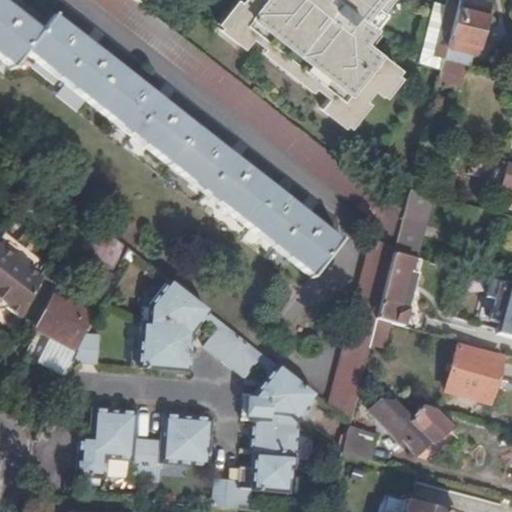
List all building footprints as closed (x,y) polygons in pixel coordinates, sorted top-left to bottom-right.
[(0,0),(0,57),(13,68),(13,69),(14,69),(27,53),(107,116),(229,212),(312,277),(311,277),(312,279),(343,240),(341,239),(340,240),(228,152),(56,17),(57,16),(56,15),(42,32),(0,0)] [(95,0),(200,82),(322,177),(398,239),(405,211),(260,97),(251,90),(168,24),(156,14),(137,0),(95,0)] [(224,26),(243,2),(240,0),(236,0),(219,23),(224,26)] [(244,0),(243,2),(224,26),(222,28),(244,46),(253,35),(266,45),(312,81),(317,85),(320,87),(330,95),(328,99),(322,106),(344,124),(346,121),(365,97),(373,87),(381,93),(382,92),(397,73),(400,69),(369,45),(364,41),(374,29),(375,27),(370,23),(376,15),(381,9),(388,0),(244,0)] [(433,10),(425,38),(446,54),(445,58),(470,65),(473,53),(475,54),(477,45),(482,43),(484,37),(480,33),(482,23),(488,21),(490,11),(486,6),(486,3),(473,0),(448,0),(447,5),(444,14),(433,10)] [(444,14),(447,5),(435,1),(433,10),(444,14)] [(370,23),(375,27),(387,13),(381,9),(376,15),(370,23)] [(379,32),(374,29),(364,41),(369,45),(379,32)] [(446,54),(425,38),(418,63),(442,69),(445,58),(446,54)] [(312,81),(266,45),(263,50),(313,90),(317,85),(312,81)] [(397,73),(382,92),(387,96),(402,77),(397,73)] [(255,85),(251,90),(260,97),(265,92),(255,85)] [(365,97),(346,121),(351,125),(370,100),(365,97)] [(412,188),(425,191),(438,143),(424,139),(412,188)] [(20,184),(31,192),(42,179),(34,172),(31,170),(20,184)] [(410,257),(418,259),(427,226),(416,224),(425,191),(412,188),(405,211),(398,239),(396,247),(395,253),(410,257)] [(75,205),(60,237),(118,267),(128,246),(125,244),(103,226),(75,205)] [(325,401),(351,422),(356,404),(361,387),(369,353),(372,343),(378,320),(395,253),(396,247),(367,239),(325,401)] [(5,306),(21,318),(41,275),(0,242),(0,308),(3,308),(5,306)] [(418,275),(421,260),(418,259),(410,257),(395,253),(378,320),(391,323),(406,327),(410,310),(400,307),(409,272),(418,275)] [(189,371),(192,342),(188,341),(189,333),(193,334),(194,332),(190,328),(196,321),(200,324),(206,316),(211,311),(189,294),(186,292),(172,281),(152,305),(150,321),(144,320),(142,336),(135,336),(133,366),(189,371)] [(491,281),(479,320),(496,325),(508,286),(491,281)] [(511,339),(511,286),(507,285),(496,336),(511,339)] [(40,330),(78,350),(86,333),(94,317),(56,298),(40,330)] [(145,305),(144,320),(150,321),(152,305),(145,305)] [(224,321),(211,311),(206,316),(220,327),(224,321)] [(378,320),(372,343),(385,347),(391,323),(378,320)] [(190,328),(194,332),(200,324),(196,321),(190,328)] [(237,331),(224,321),(220,327),(207,344),(247,377),(260,361),(266,354),(240,334),(237,331)] [(78,350),(72,362),(97,363),(100,334),(86,333),(78,350)] [(493,378),(498,379),(503,360),(459,348),(447,391),(487,401),(493,378)] [(279,365),(266,354),(260,361),(274,371),(278,367),(279,365)] [(253,435),(252,453),(256,453),(254,469),(251,468),(242,468),(241,482),(216,479),(213,508),(230,509),(263,511),(291,511),(300,411),(311,413),(322,399),(279,365),(278,367),(274,371),(267,380),(270,382),(265,388),(263,387),(262,386),(255,395),(247,394),(245,414),(244,420),(246,421),(254,422),(254,428),(257,428),(256,436),(255,436),(253,435)] [(493,378),(487,401),(492,403),(498,379),(493,378)] [(182,419),(183,416),(165,415),(163,442),(138,440),(137,439),(138,413),(120,411),(119,415),(112,415),(112,411),(93,409),(91,437),(81,436),(80,449),(77,476),(82,477),(106,479),(107,470),(107,459),(132,461),(131,468),(146,469),(161,471),(161,464),(210,468),(213,419),(193,417),(193,420),(182,419)] [(389,423),(418,454),(432,440),(435,443),(450,428),(452,431),(456,427),(444,414),(438,409),(435,409),(431,412),(425,410),(415,420),(404,409),(389,423)] [(351,422),(343,452),(368,458),(376,429),(351,422)] [(146,469),(131,468),(130,481),(144,483),(146,469)] [(161,471),(146,469),(144,483),(159,484),(161,471)] [(440,511),(403,501),(400,511),(440,511)]
